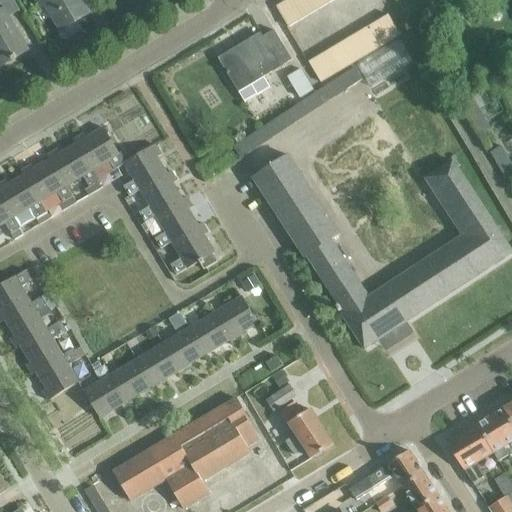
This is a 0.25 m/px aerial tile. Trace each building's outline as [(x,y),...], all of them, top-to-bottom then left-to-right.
[(0,66),(27,50),(8,18),(19,11),(12,0),(0,0),(0,6),(2,10),(0,11),(0,66)] [(33,0),(39,8),(44,5),(60,31),(89,13),(81,0),(33,0)] [(307,16),(297,0),(289,0),(285,2),(297,22),(307,16)] [(317,11),(311,0),(297,0),(307,16),(317,11)] [(327,5),(324,0),(311,0),(317,11),(327,5)] [(417,0),(426,14),(447,0),(417,0)] [(297,22),(285,2),(275,8),(287,28),(297,22)] [(378,22),(390,42),(400,37),(388,16),(378,22)] [(429,49),(445,38),(431,17),(415,27),(429,49)] [(390,42),(378,22),(368,28),(380,48),(390,42)] [(368,28),(358,33),(370,54),(380,48),(368,28)] [(219,63),(244,103),(269,88),(263,78),(291,61),(273,31),(262,38),(262,37),(219,63)] [(370,54),(358,33),(348,39),(360,60),(370,54)] [(360,60),(348,39),(338,45),(350,65),(360,60)] [(350,65),(338,45),(328,51),(340,71),(350,65)] [(340,71),(328,51),(318,57),(330,77),(340,71)] [(330,77),(318,57),(308,63),(320,83),(330,77)] [(342,93),(362,79),(355,69),(335,82),(342,93)] [(314,91),(300,70),(286,79),(300,100),(314,91)] [(480,134),(489,128),(473,99),(464,104),(480,134)] [(84,135),(74,141),(76,145),(92,172),(109,162),(114,171),(124,165),(123,163),(126,162),(120,152),(117,153),(103,129),(86,139),(84,135)] [(233,149),(241,160),(261,146),(253,136),(233,149)] [(58,150),(48,156),(50,160),(66,187),(82,178),(88,188),(98,182),(92,172),(76,145),(60,154),(58,150)] [(126,162),(123,163),(124,165),(134,181),(123,187),(129,197),(139,190),(166,174),(150,147),(126,162)] [(502,175),(511,168),(511,166),(501,147),(490,154),(502,175)] [(364,350),(511,253),(453,162),(425,180),(462,237),(369,298),(331,240),(340,234),(289,155),(253,179),(304,258),(307,256),(339,306),(335,308),(338,312),(339,312),(364,350)] [(32,166),(22,172),(24,175),(40,203),(56,193),(62,204),(72,198),(66,187),(50,160),(34,170),(32,166)] [(115,172),(111,175),(115,181),(119,179),(115,172)] [(150,207),(139,213),(144,222),(155,216),(182,200),(166,174),(139,190),(150,207)] [(6,181),(0,184),(0,194),(14,218),(30,209),(37,219),(47,213),(40,203),(24,175),(8,185),(6,181)] [(88,188),(84,191),(88,197),(102,189),(98,182),(88,188)] [(0,226),(4,224),(11,235),(19,230),(21,229),(14,218),(0,194),(0,226)] [(62,204),(60,206),(63,212),(76,204),(72,198),(62,204)] [(165,233),(154,239),(160,248),(170,242),(197,226),(182,200),(155,216),(165,233)] [(37,219),(36,220),(39,226),(50,219),(47,213),(37,219)] [(197,226),(170,242),(181,259),(170,266),(176,275),(187,268),(199,261),(203,269),(216,262),(211,253),(213,252),(197,226)] [(19,230),(11,235),(14,241),(23,236),(19,230)] [(15,278),(0,286),(0,322),(1,323),(4,321),(31,304),(21,288),(32,281),(26,271),(15,278)] [(254,276),(241,284),(247,293),(260,285),(254,276)] [(31,304),(4,321),(14,336),(10,339),(16,349),(20,346),(47,330),(37,314),(48,308),(50,311),(56,308),(48,295),(42,298),(31,304)] [(214,313),(230,340),(257,324),(241,297),(214,313)] [(214,313),(188,329),(204,356),(230,340),(214,313)] [(178,316),(171,321),(175,328),(182,323),(178,316)] [(47,330),(20,346),(29,362),(26,364),(32,374),(36,372),(63,356),(53,340),(64,333),(58,324),(47,330)] [(152,329),(143,334),(148,342),(156,337),(152,329)] [(188,329),(162,344),(179,371),(204,356),(188,329)] [(179,371),(162,344),(136,360),(153,387),(179,371)] [(63,356),(36,372),(46,389),(42,391),(48,401),(52,399),(79,382),(69,366),(79,359),(73,349),(63,356)] [(271,372),(282,366),(276,356),(265,363),(271,372)] [(153,387),(136,360),(110,375),(127,402),(153,387)] [(281,374),(272,380),(279,391),(288,384),(281,374)] [(127,402),(110,375),(83,391),(100,419),(127,402)] [(273,411),(296,395),(288,385),(265,401),(273,411)] [(247,447),(259,440),(235,399),(113,472),(130,501),(166,480),(183,509),(209,493),(202,481),(250,452),(247,447)] [(312,459),(333,445),(310,410),(302,415),(294,403),(280,412),(289,425),(293,422),(300,433),(285,442),(294,456),(305,449),(312,459)] [(511,442),(511,423),(504,409),(477,426),(493,453),(499,462),(508,456),(503,448),(511,442)] [(493,453),(477,426),(445,444),(473,487),(486,479),(476,463),(493,453)] [(402,487),(423,473),(409,451),(349,490),(356,502),(396,476),(402,487)] [(423,473),(402,487),(417,509),(438,495),(423,473)] [(511,511),(511,491),(487,508),(490,511),(511,511)] [(448,511),(438,495),(417,509),(411,511),(448,511)] [(387,497),(376,504),(380,511),(383,511),(393,506),(387,497)]
